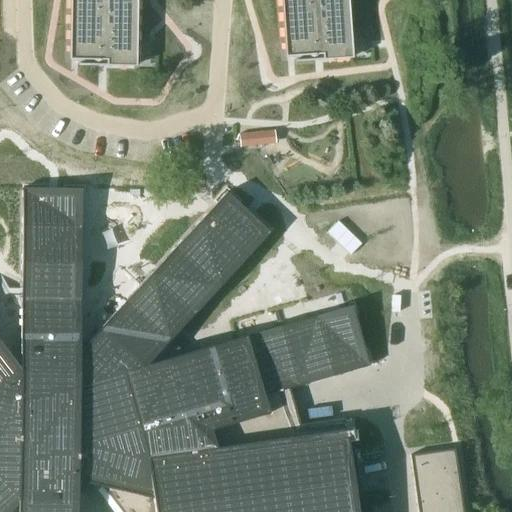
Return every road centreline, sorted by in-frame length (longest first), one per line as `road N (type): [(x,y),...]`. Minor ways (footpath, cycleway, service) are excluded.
road 1 (unclassified): [(511,227),(488,0)]
road 2 (unknown): [(0,187),(26,206),(53,198),(57,103)]
